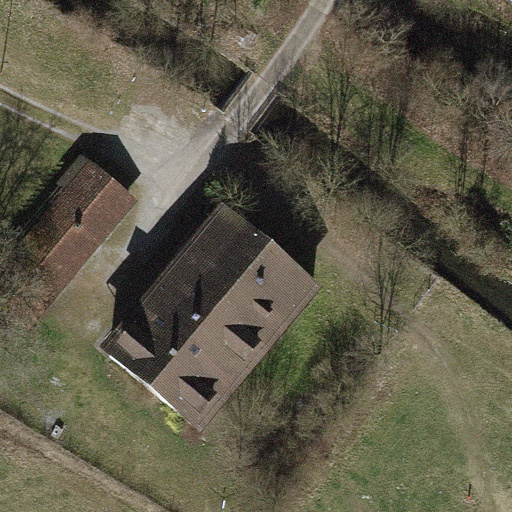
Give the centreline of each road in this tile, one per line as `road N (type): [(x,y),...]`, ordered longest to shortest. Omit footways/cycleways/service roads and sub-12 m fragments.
road 1 (track): [(511,194),(452,162),(293,47)]
road 2 (track): [(0,92),(198,171)]
